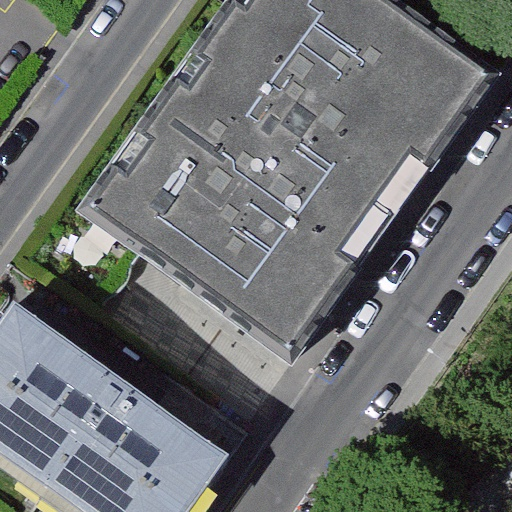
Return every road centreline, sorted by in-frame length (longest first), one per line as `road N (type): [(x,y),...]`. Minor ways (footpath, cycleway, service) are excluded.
road 1 (residential): [(511,156),(275,511)]
road 2 (residential): [(0,215),(149,0)]
